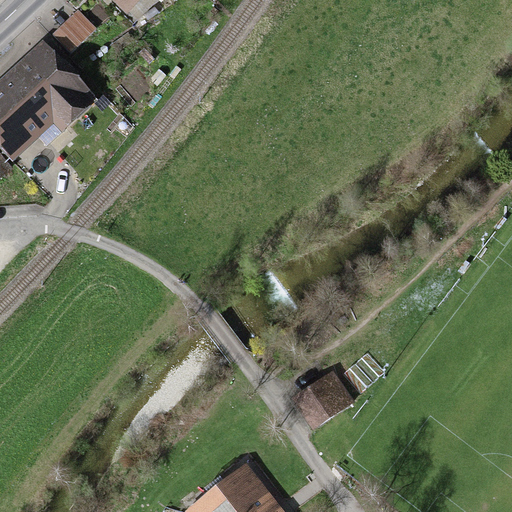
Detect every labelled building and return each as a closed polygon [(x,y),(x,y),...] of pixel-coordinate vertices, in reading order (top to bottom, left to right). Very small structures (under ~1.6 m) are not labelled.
[(117,0),(128,11),(139,0),(117,0)] [(97,29),(80,11),(54,36),(72,54),(97,29)] [(73,102),(83,93),(44,50),(0,90),(0,140),(8,149),(20,138),(26,145),(55,119),(63,128),(82,111),(73,102)] [(0,179),(11,170),(0,156),(0,179)] [(334,374),(319,384),(340,413),(354,404),(334,374)] [(319,427),(340,413),(319,384),(298,398),(319,427)] [(280,511),(247,470),(194,511),(280,511)]
